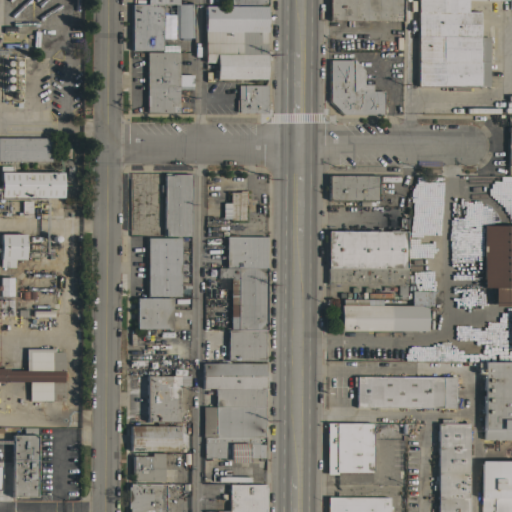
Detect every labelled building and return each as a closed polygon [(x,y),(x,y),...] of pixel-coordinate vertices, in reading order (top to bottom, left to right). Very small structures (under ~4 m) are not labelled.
[(401,0),(401,20),(328,20),(328,0),(401,0)] [(466,0),(466,11),(478,11),(478,37),(488,37),(488,86),(416,86),(416,0),(466,0)] [(160,50),(129,50),(129,4),(146,4),(160,4),(160,8),(173,8),(173,4),(177,4),(191,4),(191,37),(173,37),(173,36),(166,36),(166,19),(173,19),(173,14),(160,14),(160,15),(164,15),(164,21),(160,21),(160,38),(173,38),(173,45),(180,45),(180,51),(167,51),(167,45),(160,45),(160,50)] [(203,31),(203,5),(266,6),(266,32),(264,32),(203,31)] [(215,53),(215,62),(202,62),(203,31),(264,32),(264,54),(215,53)] [(177,112),(145,112),(146,52),(177,52),(177,74),(192,74),(191,88),(177,88),(177,112)] [(266,54),(265,79),(215,78),(215,62),(215,53),(264,54),(266,54)] [(328,60),(353,60),(362,70),(362,84),(370,84),(370,91),(382,91),(382,106),(386,106),(386,112),(382,112),(382,115),(341,114),(328,100),(328,60)] [(266,85),(266,112),(236,112),(236,111),(234,111),(234,99),(236,99),(236,96),(234,96),(234,92),(237,92),(237,85),(266,85)] [(511,114),(499,114),(499,100),(511,100),(511,114)] [(0,137),(49,137),(49,161),(0,161),(0,137)] [(30,197),(30,212),(20,212),(20,197),(0,197),(0,166),(11,166),(11,172),(61,172),(61,197),(30,197)] [(189,235),(163,236),(163,234),(161,234),(161,228),(163,228),(163,172),(171,172),(171,174),(189,174),(189,235)] [(376,175),(376,183),(379,183),(379,191),(376,191),(376,205),(358,205),(358,200),(327,200),(327,175),(376,175)] [(244,204),(242,204),(242,219),(221,219),(221,203),(228,203),(228,191),(244,191),(244,204)] [(483,225),(511,225),(511,349),(507,349),(508,311),(511,311),(511,306),(493,306),(493,287),(483,287),(483,225)] [(405,270),(327,269),(326,231),(406,231),(406,250),(405,270)] [(0,233),(24,234),(23,259),(13,259),(13,267),(0,267),(0,233)] [(224,236),(264,237),(263,268),(224,268),(224,236)] [(179,296),(146,296),(146,238),(179,238),(179,296)] [(263,268),(263,329),(228,329),(229,278),(216,278),(216,268),(224,268),(263,268)] [(406,298),(396,298),(396,284),(327,284),(327,269),(405,270),(406,298)] [(11,296),(0,296),(0,277),(11,277),(11,296)] [(171,298),(170,328),(135,328),(135,297),(171,298)] [(11,315),(1,314),(1,319),(0,318),(0,299),(11,299),(11,315)] [(339,330),(339,299),(365,299),(365,305),(426,305),(426,331),(388,330),(339,330)] [(263,329),(263,360),(226,360),(226,329),(228,329),(263,329)] [(28,400),(28,381),(0,381),(0,369),(7,369),(7,370),(24,370),(24,348),(53,349),(53,352),(63,352),(62,400),(28,400)] [(483,373),(476,373),(477,361),(511,361),(511,426),(482,426),(483,373)] [(213,388),(201,388),(201,363),(263,363),(263,407),(213,406),(213,388)] [(145,375),(188,375),(188,385),(178,385),(178,422),(145,421),(145,375)] [(354,407),(354,386),(352,386),(352,377),(453,377),(453,407),(354,407)] [(201,436),(201,406),(213,406),(263,407),(262,437),(257,437),(203,436),(201,436)] [(435,511),(436,423),(439,423),(439,419),(453,419),(453,423),(467,423),(466,511),(435,511)] [(403,423),(402,438),(371,438),(371,472),(335,471),(335,474),(325,474),(325,423),(403,423)] [(178,426),(178,451),(128,450),(129,425),(178,426)] [(511,426),(511,439),(482,440),(482,426),(511,426)] [(35,496),(11,496),(11,435),(23,435),(23,427),(35,427),(35,496)] [(257,457),(247,457),(247,462),(228,462),(228,458),(202,457),(203,436),(257,437),(257,457)] [(162,481),(131,480),(131,456),(150,456),(150,453),(162,453),(162,481)] [(511,511),(479,511),(479,460),(511,460),(511,511)] [(227,483),(263,484),(263,487),(265,487),(264,511),(214,511),(201,511),(202,497),(219,497),(219,510),(227,511),(227,483)] [(164,511),(128,511),(128,508),(126,508),(126,486),(128,486),(128,484),(164,484),(164,511)] [(387,497),(386,511),(326,511),(326,497),(387,497)]
